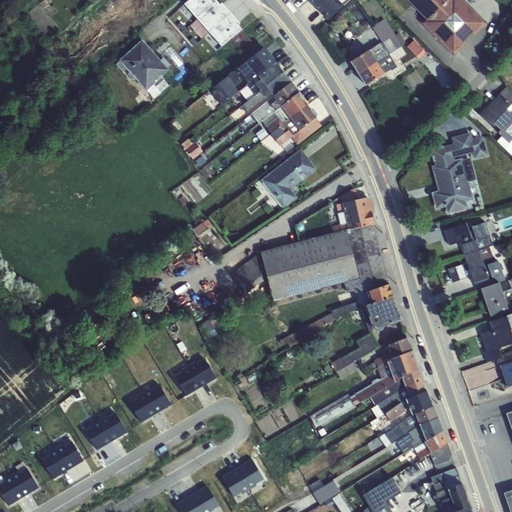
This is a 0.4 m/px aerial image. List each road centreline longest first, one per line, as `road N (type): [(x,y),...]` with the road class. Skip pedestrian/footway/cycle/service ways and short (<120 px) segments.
road 1 (residential): [(117,511),(234,442),(241,423),(224,408),(40,511)]
road 2 (primary): [(492,511),(381,183)]
road 3 (primary): [(381,183),(331,81),(271,0)]
road 4 (unclassified): [(381,183),(430,144),(511,51)]
